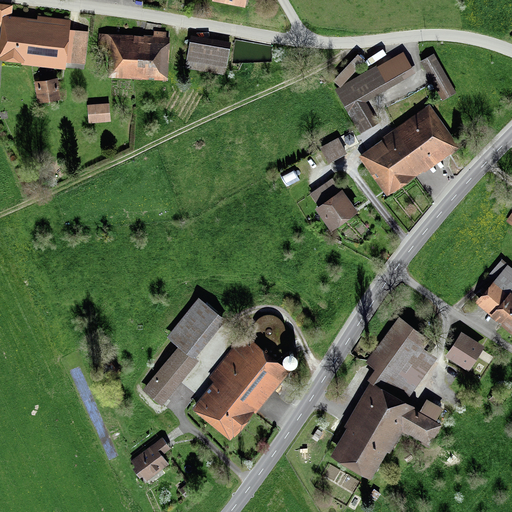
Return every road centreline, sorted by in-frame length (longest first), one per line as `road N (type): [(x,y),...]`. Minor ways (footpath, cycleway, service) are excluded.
road 1 (secondary): [(511,136),(394,270),(230,511)]
road 2 (track): [(350,43),(333,61),(0,215)]
road 3 (residential): [(304,41),(33,0)]
road 4 (residential): [(511,50),(442,34),(304,41)]
